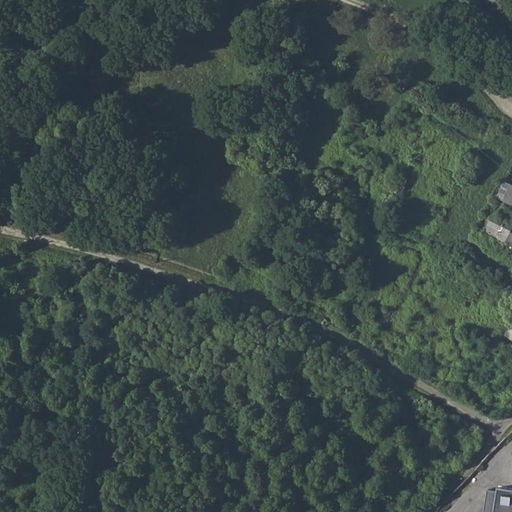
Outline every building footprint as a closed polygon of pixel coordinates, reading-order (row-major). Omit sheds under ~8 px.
[(318,16),(331,21),(336,11),(322,6),(318,16)] [(351,50),(365,56),(373,38),(359,32),(351,50)] [(365,94),(380,102),(384,96),(375,91),(379,84),(372,80),(365,94)] [(290,104),(296,107),(301,97),(298,95),(300,92),(296,90),(290,104)] [(487,226),(501,232),(505,223),(491,217),(487,226)] [(486,511),(511,511),(511,489),(491,486),(486,511)]
